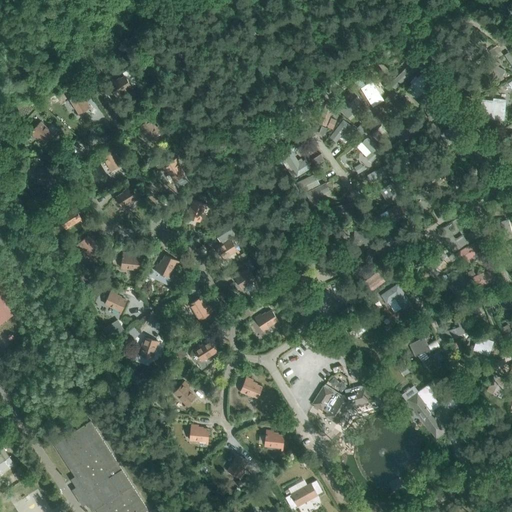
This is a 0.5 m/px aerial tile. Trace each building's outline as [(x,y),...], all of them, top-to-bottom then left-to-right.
[(457,60),(472,60),(472,30),(463,30),(463,47),(457,47),(457,60)] [(497,45),(489,51),(494,59),(503,54),(497,45)] [(481,70),(499,80),(505,70),(496,65),(498,62),(494,60),(494,61),(491,60),(490,61),(487,60),(481,70)] [(391,83),(395,88),(416,67),(411,62),(391,83)] [(423,73),(410,87),(419,95),(432,81),(423,73)] [(132,90),(133,89),(125,76),(116,82),(114,79),(108,83),(116,96),(130,87),(132,90)] [(360,77),(353,81),(358,89),(365,85),(360,77)] [(372,106),(384,99),(372,81),(361,88),(372,106)] [(77,115),(90,107),(84,98),(86,96),(83,90),(70,98),(79,112),(76,114),(77,115)] [(338,105),(346,115),(361,101),(357,97),(349,104),(344,99),(338,105)] [(449,110),(442,98),(425,108),(429,115),(439,108),(443,114),(449,110)] [(493,98),(492,101),(482,100),(481,117),(503,119),(504,100),(493,98)] [(326,125),(333,107),(326,104),(319,123),(326,125)] [(41,105),(34,111),(40,117),(46,111),(41,105)] [(286,115),(276,134),(282,138),(284,135),(289,138),(294,131),(289,127),(293,119),(286,115)] [(140,127),(150,141),(162,132),(158,126),(155,128),(149,119),(136,128),(137,129),(140,127)] [(336,142),(344,131),(350,135),(356,128),(350,124),(342,119),(329,136),(336,142)] [(37,135),(45,143),(56,132),(55,131),(53,133),(40,122),(30,132),(35,137),(37,135)] [(436,123),(428,128),(431,132),(439,128),(436,123)] [(440,133),(446,145),(462,137),(456,125),(440,133)] [(372,134),(386,149),(391,144),(377,129),(372,134)] [(417,137),(415,131),(399,135),(401,141),(417,137)] [(368,137),(363,142),(371,152),(366,156),(371,162),(381,152),(368,137)] [(393,151),(405,176),(414,171),(402,146),(393,151)] [(103,156),(111,170),(124,162),(121,156),(118,158),(112,148),(99,156),(100,158),(103,156)] [(290,150),(284,154),(297,175),(311,167),(306,160),(301,163),(300,160),(298,162),(290,150)] [(175,181),(185,175),(176,160),(179,158),(178,157),(162,167),(165,172),(168,170),(175,181)] [(11,160),(8,168),(17,172),(21,164),(11,160)] [(392,170),(388,164),(368,175),(371,182),(392,170)] [(38,167),(37,183),(54,183),(54,186),(55,186),(56,171),(45,171),(45,168),(38,167)] [(479,169),(483,178),(475,182),(478,189),(486,185),(487,186),(493,183),(485,167),(479,169)] [(428,181),(430,184),(446,174),(444,171),(428,181)] [(470,173),(464,176),(466,181),(472,179),(470,173)] [(418,175),(412,179),(416,185),(422,181),(420,178),(418,175)] [(306,193),(312,207),(319,204),(316,197),(329,191),(326,184),(306,193)] [(392,202),(398,199),(389,184),(383,188),(392,202)] [(138,197),(130,185),(125,188),(127,190),(116,197),(124,210),(125,209),(124,206),(138,197)] [(415,212),(416,212),(417,215),(420,214),(418,210),(434,201),(427,189),(408,201),(415,212)] [(208,205),(194,200),(190,211),(187,210),(185,216),(199,221),(205,205),(208,206),(208,205)] [(387,210),(393,220),(408,211),(402,200),(387,210)] [(335,206),(337,213),(353,209),(352,202),(335,206)] [(58,215),(66,228),(80,219),(82,222),(83,221),(75,208),(65,214),(64,212),(58,215)] [(508,218),(493,223),(497,235),(511,231),(508,218)] [(440,230),(454,252),(467,243),(462,236),(455,240),(446,226),(440,230)] [(341,231),(340,238),(348,239),(349,232),(341,231)] [(355,231),(354,245),(360,245),(360,244),(372,245),(373,233),(355,231)] [(90,256),(101,246),(96,240),(94,242),(88,235),(76,245),(77,246),(80,244),(90,256)] [(221,242),(215,245),(223,258),(236,250),(238,253),(239,252),(231,239),(223,244),(221,242)] [(484,250),(478,239),(459,251),(465,261),(484,250)] [(507,245),(501,247),(505,256),(511,254),(507,245)] [(424,269),(430,274),(446,255),(440,249),(424,269)] [(301,258),(315,263),(318,255),(304,250),(301,258)] [(123,252),(121,268),(138,269),(138,273),(139,273),(141,258),(130,256),(130,253),(123,252)] [(241,261),(248,257),(245,253),(239,257),(241,261)] [(452,253),(448,258),(452,262),(456,257),(452,253)] [(179,261),(166,255),(161,265),(158,263),(155,270),(168,276),(176,261),(179,263),(179,261)] [(249,259),(245,262),(249,269),(250,270),(254,267),(249,259)] [(493,267),(473,276),(477,287),(497,278),(493,267)] [(450,281),(454,280),(459,291),(468,286),(459,268),(447,274),(450,281)] [(233,275),(242,288),(254,280),(256,283),(257,282),(250,270),(249,269),(241,274),(239,271),(233,275)] [(364,282),(371,292),(385,281),(378,272),(364,282)] [(80,276),(76,280),(80,286),(85,283),(80,276)] [(398,283),(381,295),(387,304),(395,298),(402,309),(411,303),(398,283)] [(511,307),(511,298),(507,289),(494,295),(503,312),(511,307)] [(120,311),(119,313),(120,314),(127,300),(116,296),(118,293),(111,290),(105,304),(120,311)] [(200,320),(212,312),(209,305),(206,307),(200,298),(187,306),(188,307),(191,305),(200,320)] [(477,303),(464,308),(468,318),(481,313),(477,303)] [(260,313),(254,317),(263,330),(277,321),(279,323),(280,323),(272,310),(262,316),(260,313)] [(447,310),(438,314),(440,318),(449,314),(447,310)] [(17,319),(0,333),(0,359),(30,335),(17,319)] [(511,340),(511,331),(508,323),(500,328),(508,343),(511,340)] [(468,331),(465,324),(445,331),(447,338),(468,331)] [(478,334),(474,345),(479,347),(477,351),(488,355),(494,339),(478,334)] [(117,337),(112,340),(116,347),(121,344),(117,337)] [(160,342),(146,337),(142,348),(139,347),(137,353),(152,358),(157,342),(160,343),(160,342)] [(409,344),(415,356),(430,349),(424,337),(409,344)] [(193,348),(201,361),(216,352),(218,354),(219,354),(211,341),(201,347),(199,344),(193,348)] [(431,372),(441,365),(433,353),(423,361),(431,372)] [(406,362),(398,367),(403,376),(411,371),(406,362)] [(362,365),(358,366),(359,371),(362,380),(368,378),(371,377),(365,368),(362,365)] [(487,390),(494,393),(497,384),(503,386),(506,380),(494,374),(487,390)] [(256,401),(262,387),(252,382),(253,380),(246,377),(241,391),(256,397),(255,400),(256,401)] [(329,380),(326,384),(325,383),(323,385),(312,402),(328,413),(326,416),(337,423),(347,407),(347,408),(349,407),(349,406),(368,401),(366,394),(372,392),(370,383),(369,383),(368,378),(362,380),(363,384),(345,389),(346,393),(342,394),(334,389),(337,385),(329,380)] [(422,388),(414,395),(406,400),(412,409),(413,407),(436,437),(446,430),(432,411),(440,405),(432,394),(441,387),(434,379),(422,388)] [(184,406),(185,407),(195,396),(187,389),(190,386),(184,381),(174,392),(186,404),(184,406)] [(469,398),(458,381),(448,388),(459,404),(469,398)] [(206,444),(208,444),(209,429),(198,428),(198,425),(191,424),(190,439),(207,441),(206,444)] [(283,451),(285,434),(279,434),(279,432),(274,432),(274,430),(266,429),(265,446),(281,447),(281,451),(283,451)] [(81,434),(48,449),(56,467),(90,452),(81,434)] [(242,470),(248,460),(235,453),(234,454),(237,456),(228,470),(241,478),(245,472),(242,470)] [(6,457),(0,461),(0,483),(16,472),(6,457)] [(276,472),(270,475),(274,482),(280,479),(276,472)] [(318,494),(323,491),(316,480),(311,483),(291,494),(285,497),(292,508),(297,505),(297,506),(318,495),(318,494)] [(94,508),(97,511),(142,511),(147,509),(131,483),(116,492),(113,488),(104,493),(101,489),(84,499),(90,510),(94,508)] [(249,497),(255,492),(252,487),(251,486),(244,491),(245,492),(249,497)]
